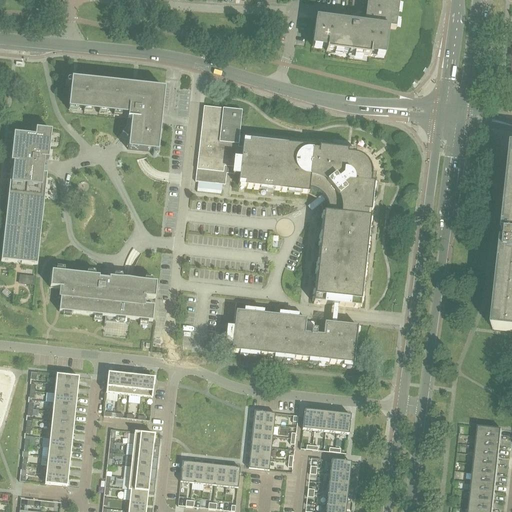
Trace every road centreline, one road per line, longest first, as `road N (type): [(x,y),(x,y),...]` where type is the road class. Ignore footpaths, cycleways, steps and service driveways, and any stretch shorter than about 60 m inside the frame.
road 1 (tertiary): [(442,113),(401,407)]
road 2 (tertiary): [(422,409),(464,116)]
road 3 (residential): [(401,407),(245,390),(174,364)]
road 4 (residential): [(180,250),(201,67)]
road 5 (residential): [(296,10),(113,0)]
road 6 (tertiary): [(278,88),(442,113)]
road 7 (residential): [(174,364),(159,511)]
road 8 (residential): [(100,356),(85,499)]
road 9 (tertiary): [(66,47),(201,67)]
